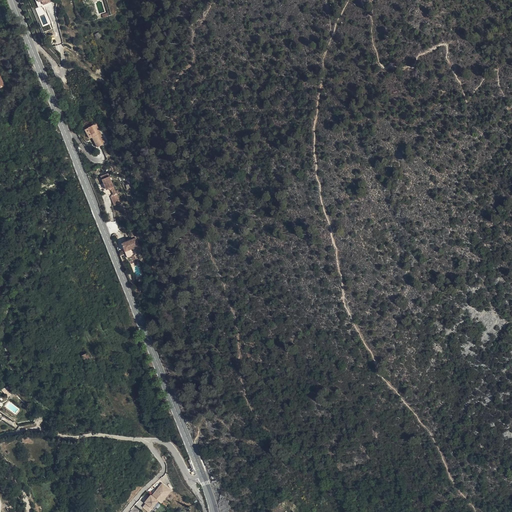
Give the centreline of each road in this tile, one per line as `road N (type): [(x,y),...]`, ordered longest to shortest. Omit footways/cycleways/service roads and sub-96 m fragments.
road 1 (tertiary): [(202,476),(14,0)]
road 2 (unclassified): [(202,476),(190,479),(164,441),(27,430),(0,439)]
